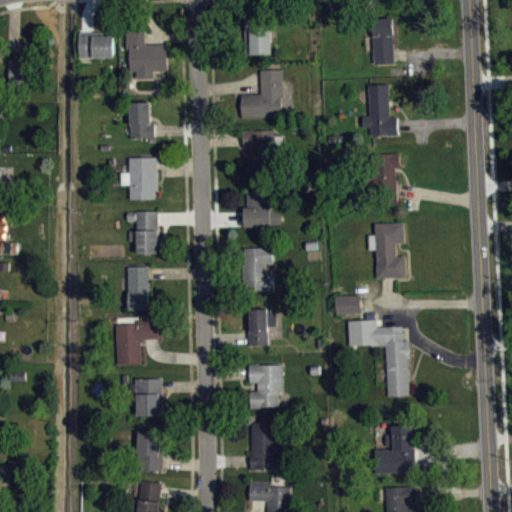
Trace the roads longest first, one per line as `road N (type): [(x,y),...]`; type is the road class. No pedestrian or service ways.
road 1 (secondary): [(491,511),(470,0)]
road 2 (residential): [(202,511),(194,0)]
